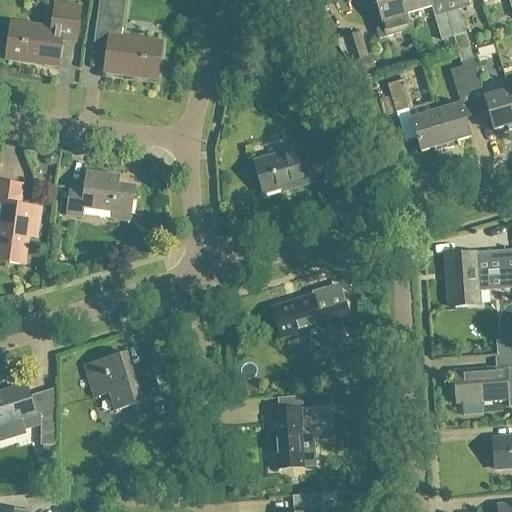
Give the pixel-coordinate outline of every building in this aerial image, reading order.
[(119,40),(124,0),(98,0),(92,44),(108,46),(105,71),(153,78),(157,45),(119,40)] [(407,14),(402,0),(375,0),(380,14),(372,16),(376,30),(379,41),(412,31),(409,21),(407,14)] [(402,0),(407,14),(432,7),(430,0),(402,0)] [(442,0),(430,0),(432,7),(435,17),(434,17),(441,41),(453,37),(446,13),(442,0)] [(442,0),(446,13),(453,37),(457,52),(470,48),(459,10),(470,7),(468,0),(442,0)] [(511,0),(482,0),(483,3),(491,0),(508,0),(511,11),(511,0)] [(53,2),(52,11),(50,31),(11,25),(7,58),(56,65),(59,40),(75,42),(78,14),(79,6),(53,2)] [(279,35),(265,32),(260,49),(274,53),(279,35)] [(360,35),(344,39),(350,63),(360,79),(376,74),(372,63),(368,64),(360,35)] [(462,67),(469,91),(481,88),(473,60),(461,63),(462,67)] [(469,91),(462,67),(450,70),(457,95),(469,91)] [(401,69),(384,74),(386,79),(403,73),(401,69)] [(433,102),(413,108),(405,80),(387,85),(396,113),(408,110),(411,118),(436,111),(433,102)] [(511,129),(511,100),(509,90),(484,97),(494,131),(507,127),(508,131),(511,129)] [(436,111),(447,149),(459,145),(458,142),(470,138),(460,104),(436,111)] [(436,111),(411,118),(421,153),(434,149),(435,152),(447,149),(436,111)] [(334,123),(323,132),(332,147),(333,151),(349,150),(349,140),(337,122),(334,123)] [(281,154),(253,162),(262,194),(281,189),(282,192),(313,183),(308,167),(324,163),(317,140),(280,150),(281,154)] [(128,221),(133,188),(117,186),(118,178),(85,174),(83,189),(69,188),(65,215),(80,217),(81,208),(112,212),(111,218),(128,221)] [(0,204),(1,204),(0,212),(0,261),(23,265),(28,228),(36,229),(39,207),(18,204),(20,184),(0,181),(0,204)] [(511,288),(511,250),(445,256),(450,308),(480,306),(479,291),(511,288)] [(325,299),(313,303),(311,298),(270,310),(278,339),(314,329),(321,354),(346,346),(342,332),(351,329),(344,305),(343,305),(328,309),(328,308),(325,299)] [(125,354),(83,367),(93,399),(111,394),(117,411),(160,398),(150,365),(130,371),(125,354)] [(511,356),(495,358),(496,370),(511,368),(511,356)] [(511,368),(496,370),(455,373),(457,403),(509,400),(509,406),(511,406),(511,368)] [(361,389),(360,375),(350,375),(351,389),(361,389)] [(0,438),(13,434),(10,423),(34,415),(25,385),(0,392),(0,438)] [(353,394),(329,396),(329,395),(280,398),(281,411),(270,412),(274,470),(315,467),(313,436),(313,434),(307,434),(303,431),(302,410),(330,408),(354,406),(353,394)] [(55,445),(56,414),(41,414),(40,445),(55,445)] [(511,437),(492,439),(495,470),(511,468),(511,437)] [(373,507),(372,493),(359,494),(360,507),(373,507)] [(292,511),(323,511),(322,495),(291,497),(292,511)]
